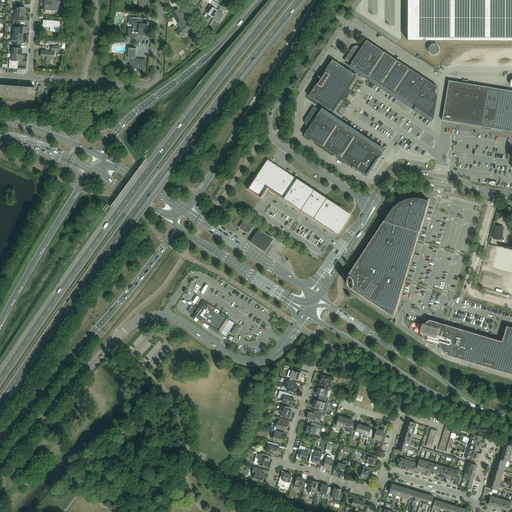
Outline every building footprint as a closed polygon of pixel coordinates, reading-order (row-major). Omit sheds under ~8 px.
[(45,4),(44,10),(46,10),(45,13),(51,13),(52,10),(59,11),(64,11),(64,1),(63,1),(62,0),(55,0),(56,0),(51,0),(45,0),(45,4)] [(136,0),(139,0),(138,8),(146,8),(146,0),(136,0)] [(511,0),(407,0),(407,40),(458,40),(511,40),(511,0)] [(211,4),(207,10),(210,12),(208,14),(214,18),(221,6),(219,5),(213,1),(211,4)] [(15,13),(16,13),(24,14),(24,12),(25,12),(25,7),(21,7),(21,4),(22,4),(14,4),(13,7),(16,7),(15,13)] [(220,13),(224,8),(221,6),(214,18),(219,21),(222,17),(224,19),(225,16),(220,13)] [(180,13),(178,9),(172,13),(180,26),(181,27),(178,31),(176,33),(181,37),(183,35),(183,36),(192,26),(187,21),(186,22),(184,20),(185,20),(180,14),(181,13),(180,12),(180,13)] [(24,14),(16,13),(16,16),(15,16),(15,20),(12,20),(12,24),(20,25),(20,20),(24,21),(24,14)] [(147,24),(145,24),(141,24),(142,19),(142,18),(134,18),(134,23),(133,23),(133,37),(146,38),(146,36),(147,36),(148,24),(147,24)] [(45,21),(44,21),(43,27),(50,27),(50,31),(59,32),(59,22),(46,21),(46,20),(45,20),(45,21)] [(9,24),(9,27),(12,27),(14,27),(14,34),(22,34),(23,32),(23,28),(19,27),(20,27),(20,25),(12,24),(9,24)] [(8,41),(8,44),(11,45),(18,45),(19,41),(22,41),(23,34),(22,34),(14,34),(14,37),(13,37),(13,40),(11,40),(11,41),(8,41)] [(352,48),(344,60),(368,76),(384,52),(366,40),(361,48),(358,46),(357,46),(355,46),(354,46),(353,47),(352,48)] [(22,53),(22,48),(18,48),(18,45),(11,45),(10,47),(12,48),(12,51),(9,51),(9,54),(10,54),(21,55),(21,53),(22,53)] [(50,56),(53,56),(54,56),(54,50),(59,51),(60,47),(52,46),(51,51),(41,50),(40,55),(41,55),(42,55),(42,58),(42,59),(42,63),(50,64),(50,56)] [(145,60),(141,60),(135,59),(136,48),(128,48),(127,58),(131,58),(131,59),(130,59),(130,62),(130,67),(138,67),(138,69),(138,70),(138,73),(145,73),(145,60)] [(384,52),(368,76),(380,84),(396,60),(384,52)] [(21,61),(21,55),(10,54),(9,54),(7,54),(7,58),(10,58),(9,68),(17,68),(17,61),(21,61)] [(309,94),(308,96),(331,111),(339,98),(340,98),(341,98),(342,97),(343,97),(344,97),(344,96),(345,96),(345,95),(346,95),(346,94),(347,94),(347,93),(347,92),(348,91),(348,90),(348,89),(347,88),(347,87),(355,74),(332,59),(312,90),(309,94)] [(396,60),(380,84),(398,96),(414,72),(396,60)] [(414,72),(398,96),(412,105),(428,81),(414,72)] [(428,81),(412,105),(413,105),(418,109),(423,112),(427,115),(432,118),(432,119),(433,119),(433,118),(436,103),(437,95),(435,94),(433,93),(437,87),(429,81),(428,81)] [(448,81),(442,120),(482,127),(488,87),(448,81)] [(18,98),(19,87),(12,86),(12,87),(9,87),(10,86),(9,86),(3,86),(2,97),(2,96),(18,97),(18,98)] [(35,91),(35,88),(28,87),(28,88),(26,88),(26,87),(25,87),(19,87),(18,98),(18,97),(34,98),(34,99),(35,92),(35,91)] [(488,87),(482,127),(496,129),(503,90),(488,87)] [(511,131),(511,91),(503,90),(496,129),(511,131)] [(308,127),(303,135),(322,147),(338,122),(313,106),(305,119),(305,120),(305,121),(305,122),(305,123),(305,124),(306,125),(308,127)] [(338,122),(322,147),(334,155),(340,159),(356,134),(338,122)] [(356,134),(340,159),(359,171),(375,147),(356,134)] [(375,147),(359,171),(366,176),(377,160),(382,152),(375,147)] [(267,159),(248,189),(261,198),(267,188),(337,233),(350,213),(267,159)] [(428,200),(419,198),(417,198),(415,198),(413,198),(411,198),(409,198),(407,198),(405,199),(404,199),(402,200),(400,201),(398,202),(397,203),(395,204),(394,206),(392,207),(391,208),(390,209),(390,210),(348,274),(348,275),(347,276),(347,277),(347,278),(347,279),(347,280),(347,281),(347,282),(347,283),(347,284),(348,285),(348,286),(349,287),(350,288),(350,289),(351,289),(352,290),(393,316),(428,200)] [(253,225),(246,220),(244,219),(239,227),(245,232),(249,231),(253,225)] [(503,227),(495,225),(493,238),(501,240),(503,227)] [(273,239),(258,229),(249,243),(265,252),(273,239)] [(493,266),(492,267),(511,272),(511,250),(498,247),(497,252),(498,252),(494,266),(493,266)] [(203,303),(194,317),(195,318),(197,320),(198,319),(204,324),(206,326),(207,324),(219,332),(226,336),(234,323),(227,318),(218,312),(219,311),(216,309),(215,310),(203,303)] [(440,323),(429,320),(428,320),(427,321),(426,321),(426,322),(425,322),(425,323),(424,324),(423,324),(422,325),(422,326),(421,327),(421,328),(421,329),(420,330),(420,331),(420,332),(421,332),(421,333),(422,334),(422,335),(422,336),(422,337),(422,338),(423,339),(433,342),(433,343),(435,343),(439,344),(439,345),(439,346),(440,347),(440,348),(440,349),(441,350),(442,351),(443,352),(443,353),(444,353),(445,354),(446,355),(447,355),(449,356),(511,374),(511,327),(506,326),(501,341),(440,323)] [(415,336),(419,333),(417,331),(420,329),(418,326),(415,328),(413,325),(410,327),(415,336)] [(256,341),(259,336),(255,333),(251,338),(256,341)] [(299,380),(301,373),(300,373),(301,370),(291,367),(290,370),(289,370),(287,376),(290,377),(299,380)] [(325,375),(324,375),(322,375),(320,381),(323,382),(322,385),(325,386),(329,387),(331,388),(334,378),(325,376),(325,375)] [(295,392),(297,386),(295,385),(295,382),(287,380),(287,382),(285,382),(284,388),(286,389),(286,390),(295,392)] [(327,397),(328,390),(329,387),(325,386),(325,389),(318,387),(316,394),(319,395),(318,398),(328,400),(329,397),(327,397)] [(292,405),(294,398),(291,397),(292,394),(279,391),(278,397),(283,399),(282,402),(292,405)] [(327,404),(328,400),(318,398),(317,400),(314,400),(312,406),(323,409),(325,403),(327,404)] [(290,418),(292,411),(289,410),(290,407),(281,405),(279,411),(282,412),(281,415),(290,418)] [(323,419),(325,413),(314,410),(313,413),(309,411),(307,418),(319,422),(320,418),(323,419)] [(289,421),(272,416),(271,419),(276,420),(275,423),(277,423),(276,427),(285,430),(286,426),(287,426),(289,421)] [(343,427),(345,418),(339,416),(338,418),(335,417),(332,427),(338,429),(339,426),(343,427)] [(352,420),(351,420),(345,418),(343,427),(346,428),(346,431),(352,433),(354,424),(355,423),(352,422),(352,420)] [(318,435),(320,425),(311,423),(310,426),(305,424),(303,431),(315,434),(318,435)] [(361,436),(364,425),(358,424),(357,425),(354,424),(352,433),(350,438),(353,439),(355,431),(359,432),(358,435),(361,436)] [(373,430),(370,429),(370,427),(364,425),(361,436),(360,438),(363,439),(365,434),(368,435),(366,443),(369,444),(373,430)] [(413,433),(415,428),(404,425),(403,428),(405,428),(404,430),(413,433)] [(281,442),(283,433),(272,429),(270,435),(273,436),(272,440),(281,442)] [(382,436),(383,431),(376,429),(376,432),(375,431),(375,433),(374,439),(377,440),(375,446),(382,447),(385,437),(382,436)] [(482,439),(483,436),(469,432),(469,434),(471,435),(471,438),(480,441),(480,439),(482,439)] [(479,443),(480,441),(471,438),(468,437),(467,441),(465,440),(464,442),(467,442),(480,446),(480,444),(479,443)] [(277,455),(279,448),(275,447),(276,444),(268,442),(265,451),(277,455)] [(479,449),(480,446),(467,442),(466,444),(469,445),(468,448),(477,451),(477,449),(479,449)] [(306,460),(308,453),(311,453),(312,449),(300,445),(296,458),(297,454),(300,455),(299,458),(306,460)] [(407,453),(408,450),(409,448),(398,445),(397,447),(399,448),(398,450),(396,449),(393,449),(393,452),(395,452),(400,453),(401,451),(407,453)] [(312,449),(311,453),(309,461),(319,464),(322,452),(319,451),(318,450),(318,451),(312,449)] [(476,459),(477,456),(464,452),(461,451),(460,453),(463,454),(462,457),(474,461),(474,458),(476,459)] [(267,467),(269,459),(265,458),(266,455),(257,452),(255,458),(260,459),(258,464),(267,467)] [(376,461),(378,456),(365,452),(362,460),(366,461),(366,463),(373,465),(374,460),(376,461)] [(509,462),(511,456),(502,454),(500,459),(497,458),(506,461),(509,462)] [(327,455),(323,467),(330,469),(333,460),(330,459),(331,456),(327,455)] [(408,470),(411,458),(406,457),(405,459),(402,468),(408,470)] [(402,468),(405,459),(400,458),(398,464),(390,461),(389,465),(393,466),(393,465),(402,468)] [(413,471),(416,460),(411,458),(408,470),(413,471)] [(344,469),(346,470),(347,470),(349,462),(343,460),(342,464),(338,463),(336,471),(342,473),(344,469)] [(368,479),(370,475),(371,472),(372,468),(364,465),(360,477),(368,479)] [(445,477),(447,470),(448,468),(443,466),(442,470),(440,477),(443,478),(444,476),(445,477)] [(262,482),(265,474),(262,473),(263,470),(254,467),(252,472),(255,473),(253,479),(262,482)] [(455,470),(453,469),(453,470),(450,480),(453,481),(453,479),(455,480),(454,485),(457,485),(459,478),(456,477),(458,471),(455,470)] [(285,473),(285,472),(282,471),(278,483),(288,486),(289,482),(291,475),(285,473)] [(472,480),(473,475),(464,473),(463,476),(463,478),(469,480),(467,488),(470,489),(473,481),(472,480)] [(500,481),(502,476),(491,473),(491,475),(492,476),(491,478),(500,481)] [(303,481),(304,478),(297,476),(294,487),(300,489),(300,490),(303,491),(306,482),(303,481)] [(316,493),(319,482),(319,481),(319,483),(316,482),(309,480),(306,490),(310,491),(309,494),(312,495),(313,492),(316,493)] [(498,487),(499,485),(488,482),(488,485),(489,485),(488,488),(497,490),(498,487)] [(322,497),(328,499),(330,490),(327,489),(328,486),(322,484),(321,487),(320,487),(320,488),(321,488),(319,492),(323,493),(322,497)] [(392,500),(397,485),(391,484),(389,493),(392,494),(390,499),(392,500)] [(399,496),(402,487),(397,485),(392,500),(395,500),(396,495),(399,496)] [(341,489),(340,489),(334,487),(331,497),(335,498),(333,502),(334,503),(340,505),(343,494),(340,493),(341,489)] [(409,499),(412,490),(407,488),(403,503),(405,503),(407,498),(409,499)] [(413,506),(417,491),(412,490),(409,499),(413,500),(411,505),(413,506)] [(420,502),(423,493),(417,491),(413,506),(412,509),(414,509),(417,501),(420,502)] [(362,508),(364,501),(357,499),(358,497),(350,494),(345,493),(344,495),(350,497),(349,499),(353,500),(351,505),(362,508)] [(431,505),(433,496),(428,495),(424,509),(426,510),(427,504),(431,505)] [(508,511),(511,502),(506,500),(503,509),(508,511)] [(442,511),(445,503),(439,501),(436,511),(438,511),(439,511),(442,511)] [(447,511),(450,504),(445,503),(442,511),(447,511)]
